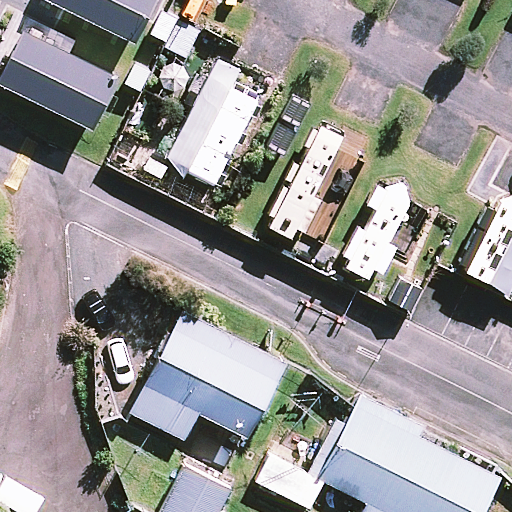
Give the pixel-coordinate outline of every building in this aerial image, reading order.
[(37,0),(37,1),(130,48),(153,0),(37,0)] [(201,35),(178,20),(158,50),(181,65),(201,35)] [(0,90),(88,134),(114,82),(21,36),(0,77),(0,90)] [(208,188),(211,183),(254,99),(208,75),(166,157),(162,165),(208,188)] [(296,216),(299,209),(322,221),(365,142),(321,119),(284,187),(274,204),(296,216)] [(280,360),(179,310),(128,412),(181,438),(195,411),(243,435),(280,360)] [(476,511),(497,476),(358,396),(314,472),(372,506),(368,511),(476,511)] [(319,481),(267,455),(255,481),(306,506),(319,481)] [(213,511),(226,487),(180,465),(157,511),(213,511)]
